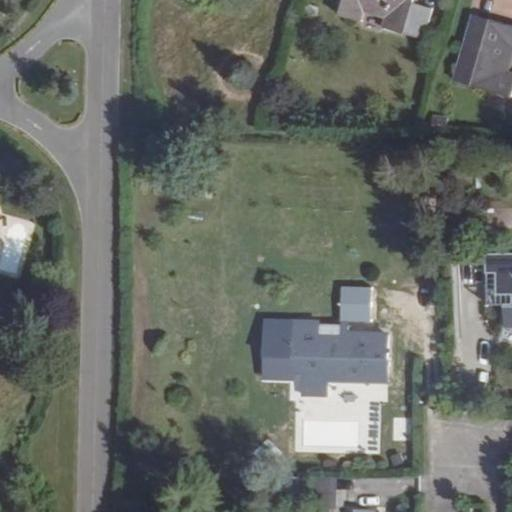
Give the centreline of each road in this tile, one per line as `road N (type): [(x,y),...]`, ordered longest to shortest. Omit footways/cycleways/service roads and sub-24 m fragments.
road 1 (residential): [(105,237),(94,511)]
road 2 (residential): [(105,0),(105,237)]
road 3 (residential): [(0,106),(75,152),(105,237)]
